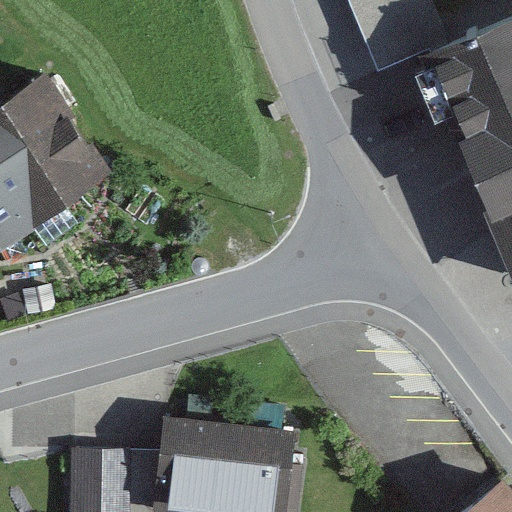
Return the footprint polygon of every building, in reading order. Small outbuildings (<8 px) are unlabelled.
[(303,0),(335,104),(410,82),(385,0),(303,0)] [(511,11),(408,54),(507,297),(511,294),(511,11)] [(0,252),(97,182),(23,81),(0,97),(0,252)] [(278,511),(284,433),(157,424),(151,509),(197,511),(278,511)] [(129,511),(131,454),(71,452),(68,511),(129,511)] [(511,511),(511,502),(493,477),(446,511),(511,511)]
